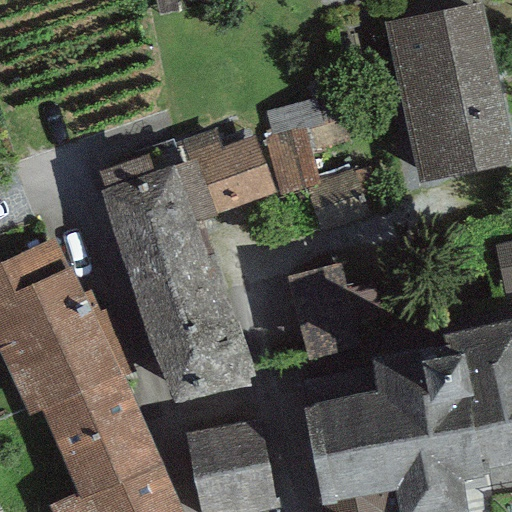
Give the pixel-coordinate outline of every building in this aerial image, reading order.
[(482,0),(469,0),(386,16),(416,168),(511,150),(482,0)] [(306,123),(265,135),(280,190),(321,179),(306,123)] [(197,158),(218,216),(277,194),(257,138),(222,150),(215,129),(180,141),(188,161),(197,158)] [(149,154),(99,172),(105,189),(98,191),(133,288),(211,260),(198,223),(218,216),(197,158),(188,161),(156,173),(149,154)] [(354,168),(304,186),(319,227),(368,211),(354,168)] [(56,233),(0,259),(0,349),(28,408),(39,402),(117,366),(56,233)] [(511,236),(494,240),(502,287),(511,284),(511,236)] [(338,258),(287,271),(308,358),(360,345),(338,258)] [(162,381),(174,403),(250,385),(247,378),(254,376),(211,260),(133,288),(162,381)] [(378,379),(301,391),(322,487),(396,472),(403,511),(415,509),(469,498),(466,490),(487,485),(481,461),(511,455),(511,307),(421,323),(422,336),(369,346),(378,379)] [(51,498),(57,511),(185,511),(117,366),(39,402),(78,485),(51,498)] [(281,511),(264,425),(188,441),(202,511),(281,511)] [(415,511),(415,509),(403,511),(396,472),(322,487),(318,487),(323,511),(415,511)] [(0,482),(0,511),(14,511),(4,481),(0,482)]
